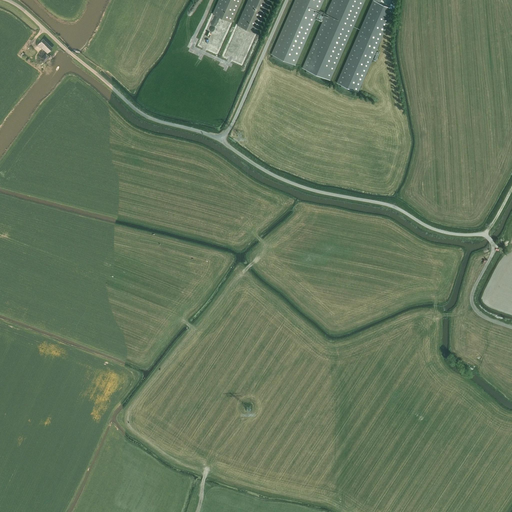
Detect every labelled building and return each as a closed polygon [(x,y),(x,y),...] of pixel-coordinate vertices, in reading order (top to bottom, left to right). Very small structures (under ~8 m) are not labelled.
[(232,22),(241,0),(248,0),(237,25),(249,30),(256,33),(270,0),(218,0),(213,14),(232,22)] [(332,0),(303,68),(330,79),(364,0),(295,0),(272,54),(295,64),(322,0),(332,0)] [(373,0),(337,83),(358,92),(394,9),(380,3),(380,0),(373,0)] [(321,21),(325,13),(320,10),(316,19),(321,21)] [(42,50),(43,49),(47,53),(52,48),(43,39),(37,45),(40,49),(40,48),(42,50)] [(40,59),(44,63),(50,57),(46,53),(40,59)]
